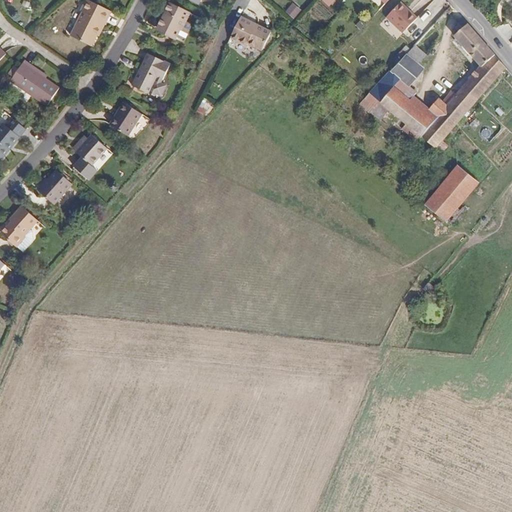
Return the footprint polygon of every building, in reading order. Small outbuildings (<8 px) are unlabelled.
[(90,45),(95,34),(102,20),(105,22),(111,10),(88,0),(86,0),(83,6),(86,7),(83,12),(71,36),(90,45)] [(315,12),(301,0),(259,0),(296,32),(315,12)] [(419,17),(402,1),(387,16),(404,32),(419,17)] [(165,28),(163,33),(175,38),(180,27),(182,28),(189,12),(170,3),(159,25),(165,28)] [(102,20),(95,34),(99,35),(105,22),(102,20)] [(273,40),(241,21),(230,42),(244,51),(242,54),(256,61),(273,40)] [(419,105),(422,102),(411,92),(394,77),(373,101),(439,159),(463,131),(511,74),(511,73),(476,33),(468,24),(461,32),(464,35),(458,41),(460,43),(466,50),(487,74),(460,104),(456,100),(446,112),(442,109),(433,119),(419,105)] [(466,50),(460,43),(457,46),(463,53),(466,50)] [(421,70),(429,61),(427,59),(418,51),(409,60),(421,70)] [(169,64),(147,53),(132,85),(147,92),(155,76),(161,79),(169,64)] [(21,62),(44,77),(46,74),(24,58),(21,62)] [(426,75),(421,70),(409,60),(394,77),(411,92),(426,75)] [(58,86),(44,77),(21,62),(10,79),(45,104),(58,86)] [(140,114),(123,102),(108,124),(125,135),(140,114)] [(25,129),(10,116),(0,128),(0,155),(2,157),(25,129)] [(105,147),(91,134),(76,152),(90,164),(105,147)] [(71,182),(56,169),(38,189),(53,202),(71,182)] [(449,229),(480,190),(459,173),(428,213),(449,229)] [(18,248),(32,230),(38,221),(22,208),(11,220),(13,222),(10,227),(3,234),(18,248)] [(35,238),(32,230),(18,248),(24,253),(33,244),(35,238)]
